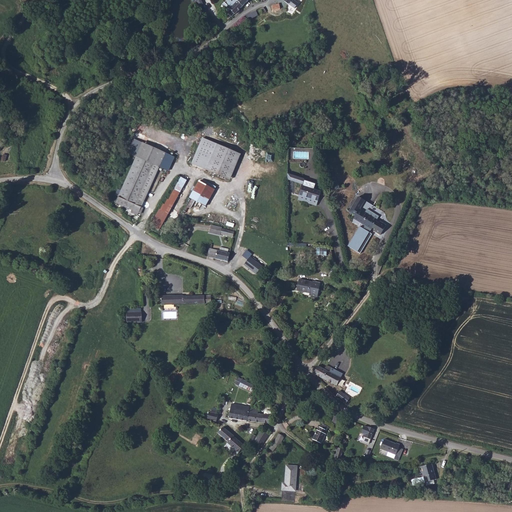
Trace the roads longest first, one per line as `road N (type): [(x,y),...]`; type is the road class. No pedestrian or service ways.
road 1 (unclassified): [(54,180),(137,234),(234,277),(305,368)]
road 2 (unclassified): [(272,0),(167,63),(72,99),(54,180)]
road 3 (track): [(137,234),(112,265),(95,308),(58,296),(48,305),(0,442)]
road 4 (track): [(0,486),(100,503),(162,492),(242,501)]
road 5 (unclassified): [(305,368),(357,416),(511,460)]
road 6 (track): [(511,139),(470,148),(423,181),(380,273)]
road 7 (track): [(244,511),(245,487),(305,368)]
road 8 (track): [(34,0),(2,56),(72,99)]
road 9 (unclassified): [(305,368),(380,273)]
